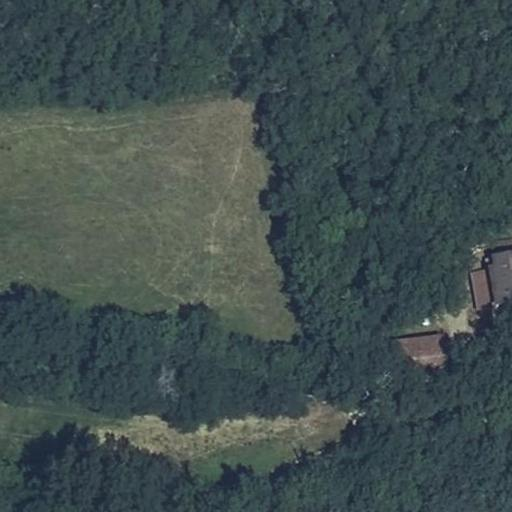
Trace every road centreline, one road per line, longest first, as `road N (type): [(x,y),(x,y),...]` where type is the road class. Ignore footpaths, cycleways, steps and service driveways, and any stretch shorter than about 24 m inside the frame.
road 1 (track): [(0,342),(288,383),(358,413),(375,432)]
road 2 (track): [(185,511),(375,432)]
road 3 (unclassified): [(511,409),(375,432)]
